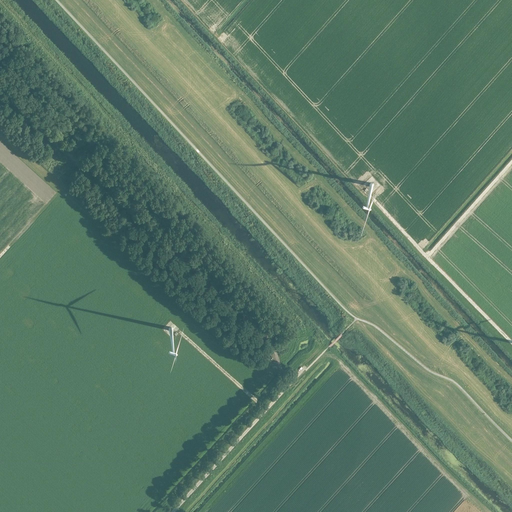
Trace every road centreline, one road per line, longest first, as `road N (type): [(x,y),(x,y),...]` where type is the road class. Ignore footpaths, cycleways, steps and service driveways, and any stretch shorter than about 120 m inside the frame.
road 1 (track): [(287,386),(269,331),(0,92)]
road 2 (residential): [(172,511),(302,369)]
